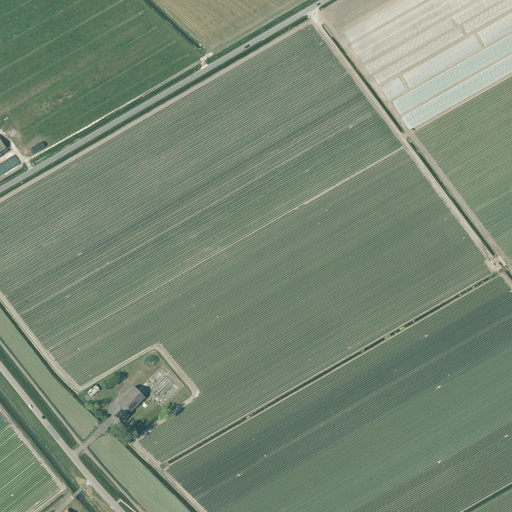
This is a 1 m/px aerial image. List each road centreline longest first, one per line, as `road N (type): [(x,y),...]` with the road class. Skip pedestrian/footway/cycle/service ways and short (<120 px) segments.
road 1 (unclassified): [(0,190),(326,0)]
road 2 (tertiary): [(119,511),(0,365)]
